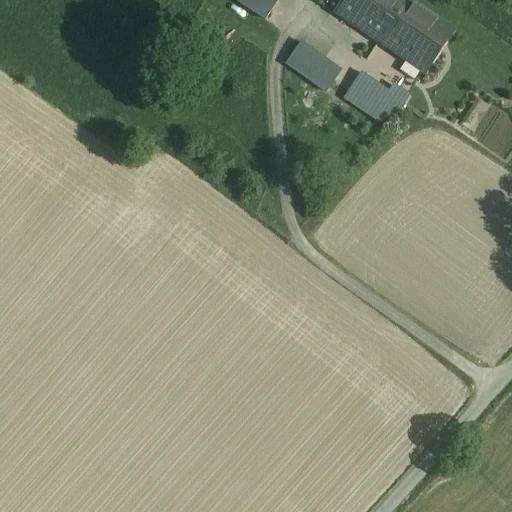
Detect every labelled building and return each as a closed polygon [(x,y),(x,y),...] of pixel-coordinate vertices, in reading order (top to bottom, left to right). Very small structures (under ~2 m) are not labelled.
[(279,1),(277,0),(238,0),(238,2),(266,21),(279,1)] [(345,0),(336,14),(363,32),(385,0),(345,0)] [(440,22),(407,0),(385,0),(363,32),(411,65),(440,22)] [(440,22),(411,65),(425,74),(454,32),(440,22)] [(341,72),(301,43),(286,64),(327,93),(341,72)] [(390,93),(361,73),(344,98),(374,118),(386,100),(390,93)] [(401,110),(386,100),(374,118),(389,128),(401,110)]
